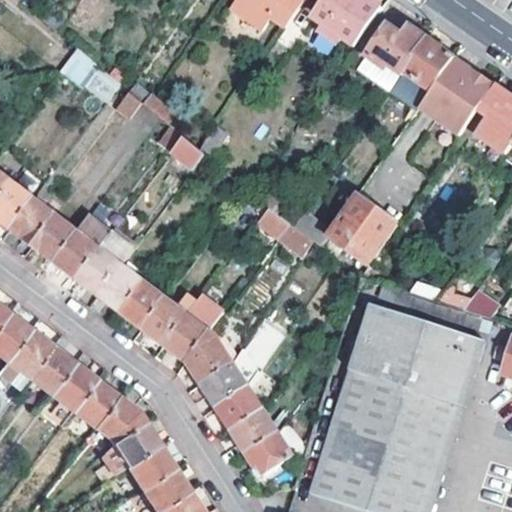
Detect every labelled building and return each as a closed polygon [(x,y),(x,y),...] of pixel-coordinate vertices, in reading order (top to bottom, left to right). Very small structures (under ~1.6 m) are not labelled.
[(240,0),(233,9),(264,33),(272,21),(287,31),(308,0),(240,0)] [(341,42),(355,51),(380,14),(382,11),(366,0),(326,0),(312,21),(326,31),(321,36),(337,47),(341,42)] [(393,22),(380,14),(355,51),(351,57),(365,67),(361,74),(391,95),(428,42),(409,29),(404,38),(388,28),(393,22)] [(428,42),(391,95),(390,96),(417,115),(419,112),(455,61),(428,42)] [(63,72),(86,89),(99,71),(96,68),(78,53),(63,72)] [(468,70),(455,61),(419,112),(433,122),(462,143),(468,135),(499,90),(481,78),(477,83),(469,78),(465,75),(468,70)] [(477,83),(481,78),(468,70),(465,75),(469,78),(477,83)] [(128,119),(150,93),(136,82),(115,108),(128,119)] [(511,99),(499,90),(468,135),(483,146),(487,142),(507,156),(511,149),(511,99)] [(177,120),(152,98),(145,109),(163,123),(170,129),(177,120)] [(231,138),(218,129),(201,154),(206,158),(213,164),(231,138)] [(184,140),(172,154),(195,173),(206,158),(201,154),(184,140)] [(0,202),(13,185),(0,174),(0,202)] [(35,201),(13,185),(0,202),(0,221),(12,231),(35,201)] [(360,198),(334,235),(324,249),(367,281),(402,230),(360,198)] [(57,217),(35,201),(12,231),(34,247),(57,217)] [(270,209),(259,224),(281,241),(293,227),(270,209)] [(77,280),(114,231),(93,215),(79,234),(56,264),(77,280)] [(308,216),(298,230),(316,244),(324,249),(334,235),(308,216)] [(79,234),(57,217),(34,247),(56,264),(79,234)] [(298,230),(293,227),(281,241),(305,260),(316,244),(298,230)] [(136,249),(114,231),(77,280),(100,297),(122,267),(136,249)] [(122,267),(100,297),(122,314),(145,284),(122,267)] [(167,300),(145,284),(122,314),(144,330),(167,300)] [(451,285),(438,303),(465,312),(473,300),(455,294),(459,287),(451,285)] [(473,300),(465,312),(479,316),(486,318),(493,320),(504,305),(479,291),(473,300)] [(208,292),(189,317),(166,347),(188,363),(211,334),(230,308),(208,292)] [(481,333),(486,318),(479,316),(465,312),(438,303),(417,296),(413,310),(481,333)] [(167,300),(144,330),(166,347),(189,317),(167,300)] [(432,511),(489,344),(375,306),(312,497),(358,511),(432,511)] [(0,327),(9,316),(0,309),(0,327)] [(9,316),(0,327),(0,356),(8,363),(31,333),(9,316)] [(47,345),(31,333),(8,363),(0,372),(0,377),(11,386),(19,392),(30,379),(52,349),(47,345)] [(211,334),(188,363),(203,386),(235,365),(220,341),(211,334)] [(495,374),(501,376),(511,341),(511,337),(508,336),(495,374)] [(511,341),(501,376),(511,379),(511,341)] [(52,349),(30,379),(51,396),(74,366),(52,349)] [(246,350),(235,365),(203,386),(212,400),(218,409),(250,388),(261,374),(246,350)] [(97,383),(74,366),(51,396),(59,401),(48,417),(62,428),(74,413),(97,383)] [(97,383),(74,413),(95,428),(118,398),(97,383)] [(250,388),(218,409),(233,432),(265,411),(250,388)] [(112,443),(145,425),(138,414),(118,398),(95,428),(110,440),(112,443)] [(279,433),(265,411),(233,432),(247,454),(279,433)] [(289,423),(279,433),(295,458),(305,462),(308,452),(289,423)] [(160,448),(145,425),(112,443),(128,468),(160,448)] [(279,433),(247,454),(257,470),(255,471),(261,481),(295,458),(279,433)] [(160,448),(128,468),(142,492),(175,471),(169,463),(160,448)] [(175,471),(142,492),(154,511),(160,511),(189,494),(175,471)] [(200,511),(189,494),(160,511),(200,511)]
